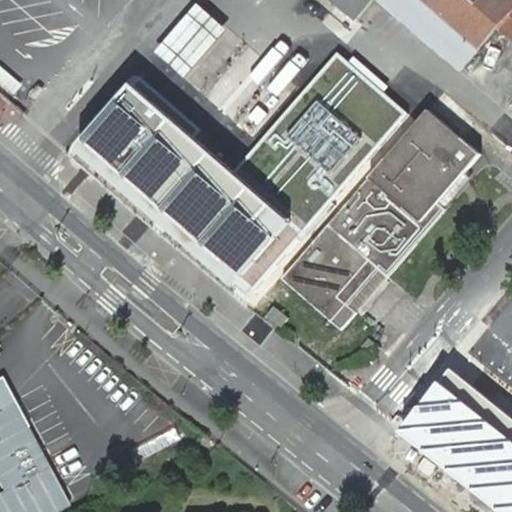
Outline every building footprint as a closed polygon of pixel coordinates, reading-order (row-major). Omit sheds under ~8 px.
[(511,0),(335,0),(357,19),(373,0),(425,0),(481,48),(501,25),(511,11),(511,0)] [(379,0),(461,71),(481,48),(425,0),(379,0)] [(159,55),(194,78),(230,25),(195,2),(159,55)] [(511,34),(511,11),(501,25),(511,34)] [(408,114),(336,51),(231,174),(125,82),(74,140),(252,290),(408,114)] [(282,278),(343,331),(358,313),(338,296),(369,261),(388,277),(445,211),(438,205),(481,155),(428,109),(370,178),(282,278)] [(0,511),(38,511),(68,495),(0,379),(0,511)] [(220,443),(204,430),(191,446),(199,454),(220,443)]
